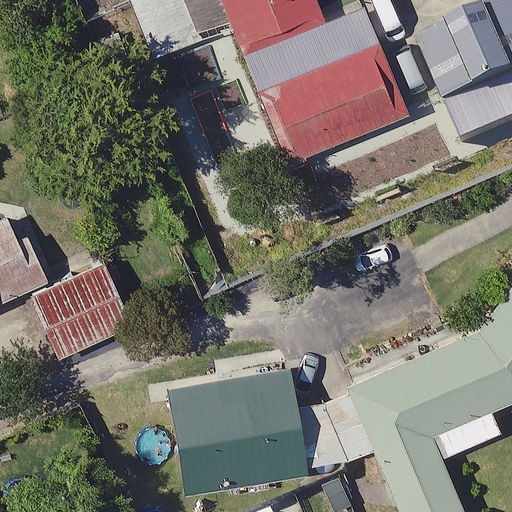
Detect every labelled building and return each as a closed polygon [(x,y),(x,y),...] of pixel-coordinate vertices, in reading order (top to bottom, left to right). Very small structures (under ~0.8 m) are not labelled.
[(280,32),(265,0),(170,0),(200,67),(280,32)] [(511,79),(484,19),(386,65),(438,175),(511,139),(511,79)] [(333,66),(225,110),(254,181),(362,137),(333,66)] [(137,325),(106,260),(34,295),(65,359),(137,325)] [(511,288),(474,337),(350,388),(400,511),(462,511),(441,459),(501,434),(491,410),(489,405),(511,395),(511,288)] [(348,396),(297,405),(289,360),(162,383),(183,496),(271,480),(360,463),(348,396)]
